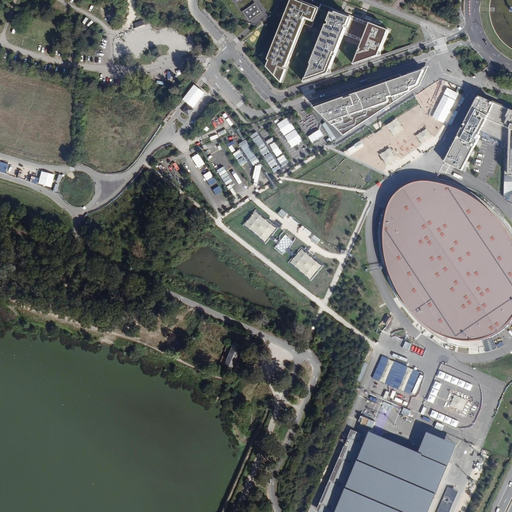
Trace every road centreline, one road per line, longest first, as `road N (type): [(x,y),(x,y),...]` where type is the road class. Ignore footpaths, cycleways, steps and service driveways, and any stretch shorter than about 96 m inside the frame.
road 1 (unclassified): [(77,210),(76,252),(316,364),(269,484),(277,511)]
road 2 (unclassified): [(220,81),(258,114),(461,43),(484,47)]
road 3 (unclassified): [(472,15),(460,33),(281,98),(229,49)]
road 4 (track): [(280,397),(232,511)]
